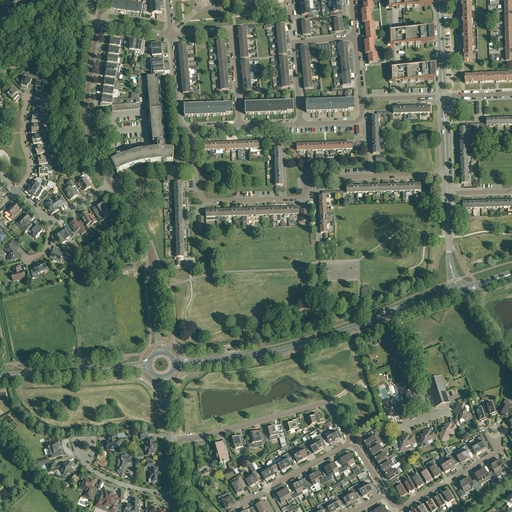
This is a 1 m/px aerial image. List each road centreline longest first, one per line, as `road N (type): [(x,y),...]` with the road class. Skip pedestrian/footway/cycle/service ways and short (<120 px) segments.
road 1 (residential): [(200,191),(207,201),(306,197),(306,180),(446,173)]
road 2 (secondary): [(174,364),(274,352),(396,314)]
road 3 (residential): [(353,442),(325,404),(204,437),(170,438)]
road 4 (tertiary): [(161,353),(149,245),(111,184)]
road 5 (tertiary): [(111,184),(87,120),(98,18)]
road 6 (residential): [(239,126),(230,32),(171,35)]
road 7 (secondary): [(0,376),(149,366)]
road 8 (unclassified): [(300,124),(295,45),(354,36)]
road 9 (track): [(0,76),(89,16),(79,0)]
